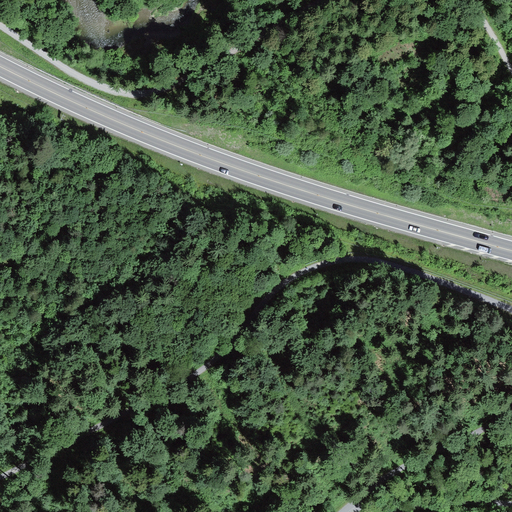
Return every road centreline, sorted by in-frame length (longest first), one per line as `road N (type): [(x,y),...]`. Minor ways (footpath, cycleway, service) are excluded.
road 1 (track): [(511,309),(390,264),(325,263),(274,290),(203,368),(0,478)]
road 2 (trunk): [(511,251),(236,168),(0,66)]
road 3 (track): [(325,0),(141,94),(96,85),(0,25)]
road 4 (track): [(344,511),(389,476),(511,406)]
road 5 (track): [(511,504),(451,501),(385,511)]
